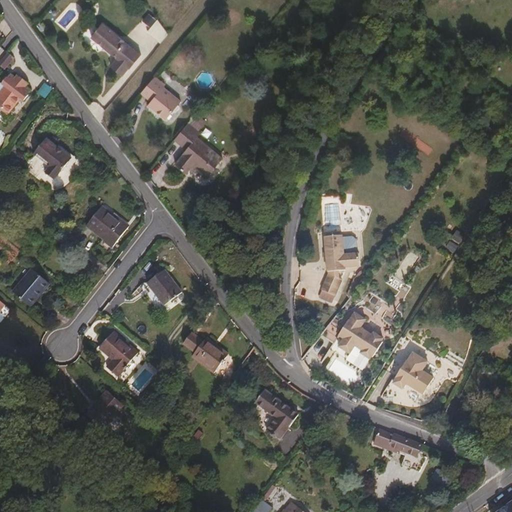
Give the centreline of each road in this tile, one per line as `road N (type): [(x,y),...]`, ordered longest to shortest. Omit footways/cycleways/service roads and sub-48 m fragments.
road 1 (unclassified): [(413,0),(309,178),(293,231),(290,374)]
road 2 (unclassified): [(2,0),(163,215)]
road 3 (unclassified): [(290,374),(358,412),(511,472)]
road 4 (unclassified): [(163,215),(290,374)]
road 5 (residential): [(163,215),(62,345)]
